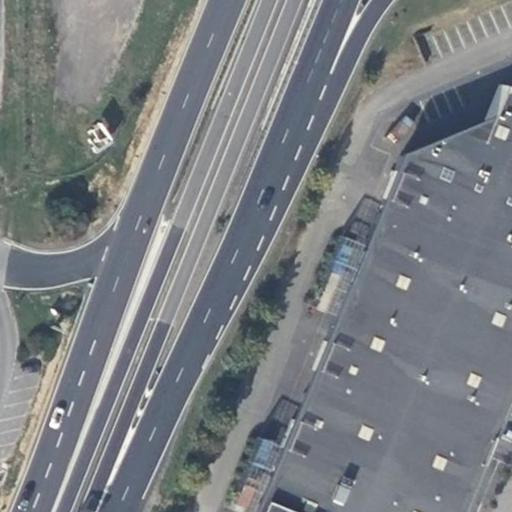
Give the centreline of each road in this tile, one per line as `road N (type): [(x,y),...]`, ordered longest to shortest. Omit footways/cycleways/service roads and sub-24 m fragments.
road 1 (primary): [(106,511),(228,278),(342,0)]
road 2 (primary): [(89,511),(297,0)]
road 3 (primary): [(271,0),(68,511)]
road 4 (primary): [(231,0),(48,511)]
